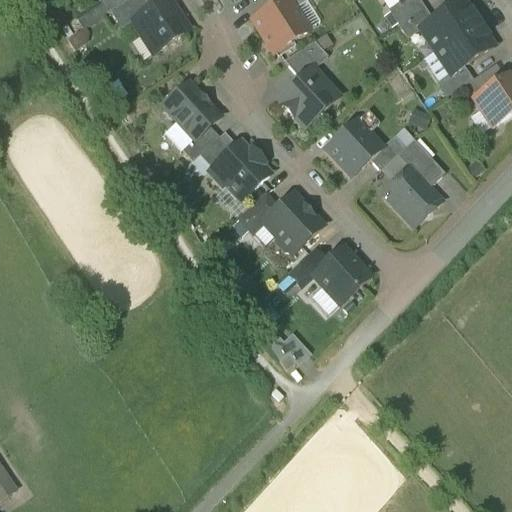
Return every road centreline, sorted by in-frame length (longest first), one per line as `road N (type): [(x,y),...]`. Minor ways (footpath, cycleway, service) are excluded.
road 1 (residential): [(410,291),(250,113),(195,0)]
road 2 (residential): [(202,511),(410,291)]
road 3 (residential): [(410,291),(511,181)]
